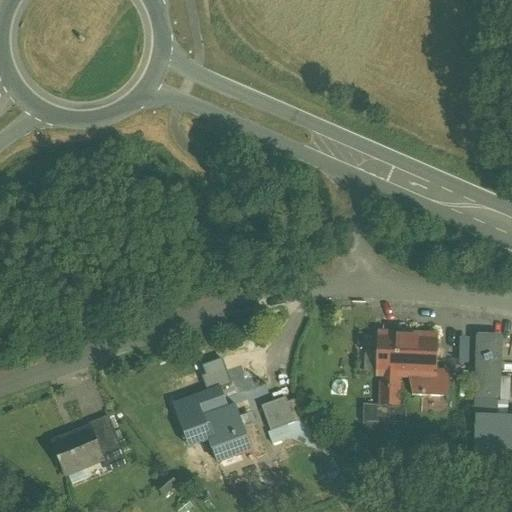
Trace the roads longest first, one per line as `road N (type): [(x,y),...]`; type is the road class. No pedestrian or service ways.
road 1 (secondary): [(156,81),(511,229)]
road 2 (secondary): [(22,103),(68,126),(94,126),(120,118),(156,81)]
